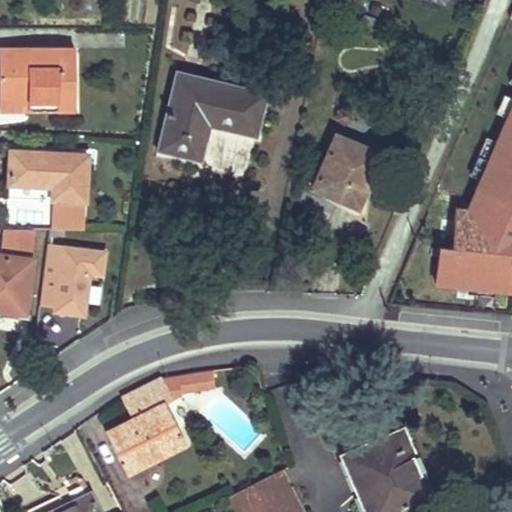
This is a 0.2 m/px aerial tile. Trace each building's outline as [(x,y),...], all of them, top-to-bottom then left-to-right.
[(511,20),(509,20),(503,35),(511,38),(511,20)] [(74,47),(0,48),(0,61),(0,96),(28,97),(56,100),(56,109),(74,109),(74,47)] [(272,93),(175,69),(157,147),(203,158),(211,123),(262,136),(272,93)] [(505,103),(477,92),(463,124),(474,128),(492,136),(505,103)] [(28,97),(0,96),(0,109),(56,109),(56,100),(28,97)] [(474,128),(463,124),(459,135),(469,140),(474,128)] [(380,151),(336,132),(313,186),(358,205),(380,151)] [(89,153),(10,149),(9,183),(52,185),(52,199),(86,201),(89,153)] [(490,185),(460,175),(444,220),(474,231),(490,185)] [(482,241),(442,230),(438,245),(419,240),(413,268),(431,273),(431,269),(473,279),(482,241)] [(87,315),(89,284),(104,285),(106,245),(50,242),(46,313),(87,315)] [(32,257),(0,253),(0,307),(25,311),(32,257)] [(268,276),(230,276),(229,287),(267,288),(268,276)] [(185,394),(175,376),(162,378),(129,394),(139,414),(131,418),(106,431),(126,474),(187,443),(167,403),(185,394)] [(139,414),(129,394),(120,398),(131,418),(139,414)] [(431,495),(402,429),(344,454),(368,509),(397,496),(402,508),(431,495)] [(302,511),(286,468),(229,496),(237,511),(302,511)] [(102,511),(92,491),(50,511),(102,511)] [(392,511),(402,508),(397,496),(368,509),(368,511),(392,511)]
